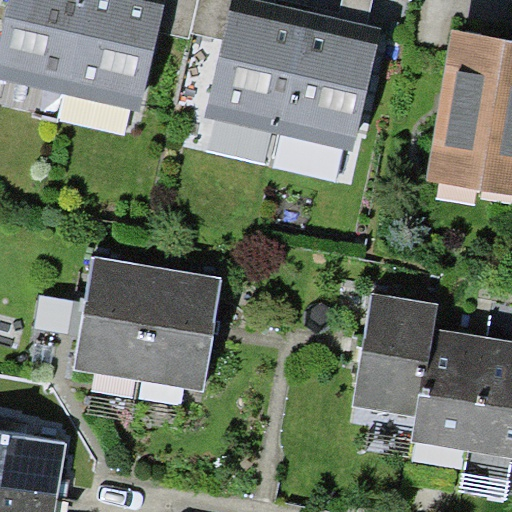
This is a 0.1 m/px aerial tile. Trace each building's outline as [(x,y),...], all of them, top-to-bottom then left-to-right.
[(1,0),(0,8),(0,69),(138,102),(162,0),(1,0)] [(354,145),(378,32),(227,0),(223,0),(200,112),(354,145)] [(511,31),(458,23),(433,177),(511,189),(511,31)] [(207,378),(223,276),(84,254),(68,355),(207,378)] [(511,339),(431,327),(435,301),(368,291),(351,402),(418,412),(414,437),(511,452),(511,339)] [(45,511),(58,438),(0,428),(0,511),(45,511)]
